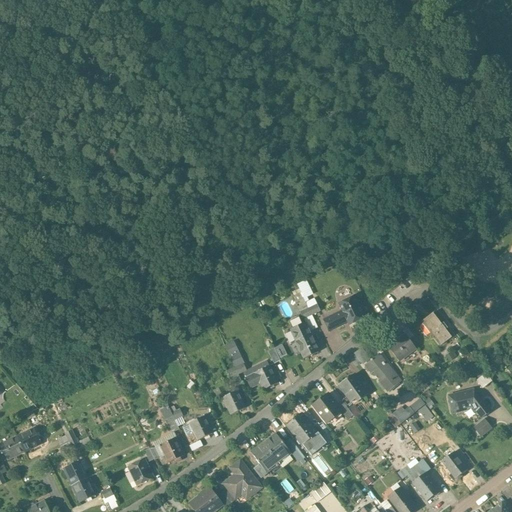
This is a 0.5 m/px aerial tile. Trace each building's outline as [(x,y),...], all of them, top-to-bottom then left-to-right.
[(313,277),(297,284),(303,296),(319,289),(313,277)] [(303,297),(295,301),(300,313),(309,309),(306,304),(303,297)] [(314,300),(306,304),(309,309),(317,305),(314,299),(314,300)] [(317,305),(309,309),(312,315),(320,311),(317,305)] [(309,309),(300,313),(303,319),(304,319),(312,315),(309,309)] [(342,310),(327,318),(332,328),(333,327),(337,334),(351,327),(342,310)] [(451,337),(433,313),(421,322),(439,346),(451,337)] [(312,315),(304,319),(310,331),(318,328),(312,315)] [(291,320),(294,326),(303,322),(301,316),(291,320)] [(327,318),(321,321),(326,331),(332,328),(327,318)] [(305,324),(291,331),(296,342),(311,335),(305,324)] [(405,334),(389,346),(400,360),(415,348),(405,334)] [(296,342),(295,342),(300,352),(301,351),(304,359),(319,352),(311,335),(296,342)] [(282,345),(275,348),(281,362),(288,358),(282,345)] [(363,347),(356,352),(364,363),(371,358),(363,347)] [(275,350),(269,353),(275,365),(281,362),(275,350)] [(371,360),(372,361),(366,365),(372,372),(376,370),(382,378),(380,380),(388,391),(397,385),(394,381),(395,381),(394,379),(397,376),(379,354),(373,359),(371,360)] [(355,355),(351,358),(355,365),(360,362),(355,355)] [(244,364),(236,368),(236,369),(238,374),(247,370),(244,364)] [(255,374),(247,378),(252,388),(261,384),(264,391),(279,384),(271,367),(255,374)] [(236,368),(228,372),(230,378),(238,374),(236,369),(236,368)] [(238,374),(230,378),(235,387),(243,383),(238,374)] [(369,394),(355,374),(340,384),(349,397),(344,400),(350,409),(355,405),(352,401),(360,396),(362,399),(369,394)] [(476,389),(451,396),(455,413),(475,408),(479,413),(481,412),(484,416),(492,410),(476,389)] [(246,409),(238,392),(222,399),(227,409),(231,416),(246,409)] [(328,394),(312,406),(326,424),(342,413),(342,412),(339,407),(328,394)] [(425,403),(430,407),(434,402),(429,398),(425,403)] [(167,403),(162,405),(163,409),(159,410),(163,418),(164,418),(172,414),(167,403)] [(353,416),(344,404),(339,407),(342,412),(342,413),(347,420),(353,416)] [(362,416),(355,405),(350,409),(349,410),(357,420),(362,416)] [(434,418),(425,406),(418,411),(427,423),(434,418)] [(409,407),(404,411),(401,407),(393,414),(401,423),(414,413),(409,407)] [(180,410),(172,414),(175,420),(183,417),(180,410)] [(172,414),(164,418),(167,424),(168,424),(175,420),(172,414)] [(312,428),(302,414),(294,420),(293,421),(288,425),(296,436),(297,436),(304,444),(303,444),(303,445),(303,444),(317,434),(312,428)] [(205,417),(190,424),(195,434),(196,434),(199,441),(213,434),(205,417)] [(487,418),(476,428),(483,436),(494,426),(487,418)] [(175,420),(168,424),(173,433),(180,430),(175,420)] [(318,423),(312,428),(317,434),(318,432),(326,442),(328,444),(332,440),(318,423)] [(34,429),(18,437),(25,451),(31,448),(41,443),(34,429)] [(76,439),(72,431),(66,434),(67,436),(70,442),(76,439)] [(318,432),(317,434),(303,444),(307,450),(313,445),(316,449),(326,442),(318,432)] [(291,453),(276,434),(264,444),(278,462),(279,463),(291,453)] [(67,436),(57,441),(60,447),(70,442),(67,436)] [(18,437),(0,445),(7,460),(17,455),(25,451),(18,437)] [(76,439),(70,442),(73,448),(73,450),(79,447),(76,439)] [(176,439),(161,447),(166,457),(167,456),(170,464),(184,457),(176,439)] [(292,440),(287,444),(294,453),(299,449),(292,440)] [(70,442),(60,447),(63,453),(73,448),(70,442)] [(264,444),(263,443),(251,453),(260,464),(266,472),(278,462),(264,444)] [(149,449),(144,451),(149,462),(155,460),(149,449)] [(454,452),(441,462),(455,480),(468,469),(454,452)] [(430,469),(423,459),(418,463),(426,472),(430,469)] [(144,460),(129,467),(138,486),(153,479),(144,460)] [(261,488),(240,461),(230,469),(235,475),(224,484),(228,489),(235,499),(242,494),(246,500),(261,488)] [(87,479),(79,462),(64,469),(69,479),(70,478),(73,485),(87,479)] [(426,472),(418,463),(410,469),(412,472),(407,476),(412,483),(426,472)] [(266,472),(260,464),(254,469),(261,478),(267,474),(266,472)] [(407,466),(398,473),(403,479),(407,476),(412,472),(410,469),(407,466)] [(440,491),(426,472),(412,483),(426,502),(440,491)] [(87,479),(73,485),(77,493),(76,494),(81,504),(96,497),(87,479)] [(304,510),(331,490),(324,481),(297,501),(304,510)] [(209,487),(198,495),(199,497),(188,504),(194,511),(216,511),(223,507),(224,506),(217,497),(209,487)] [(401,487),(389,497),(395,505),(408,495),(401,487)] [(235,499),(228,489),(223,492),(232,503),(236,500),(235,499)] [(111,490),(102,494),(105,500),(114,496),(111,490)] [(223,492),(217,497),(224,506),(223,507),(225,508),(232,503),(223,492)] [(408,495),(395,505),(400,511),(412,511),(417,508),(408,495)] [(50,511),(46,502),(28,510),(29,511),(50,511)] [(321,511),(315,503),(305,511),(306,511),(321,511)] [(508,511),(502,503),(495,508),(497,511),(508,511)]
